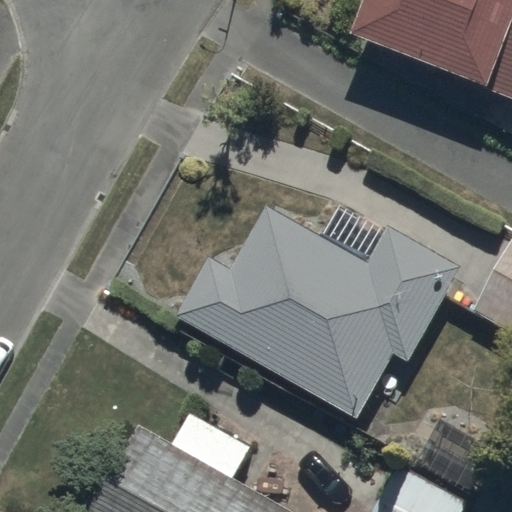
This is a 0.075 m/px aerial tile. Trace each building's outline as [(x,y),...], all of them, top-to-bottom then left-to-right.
[(511,0),(364,0),(350,38),(511,98),(511,0)] [(216,257),(182,318),(361,420),(398,355),(412,363),(467,268),(391,225),(371,261),(272,205),(236,268),(216,257)] [(511,254),(479,312),(511,330),(511,254)] [(90,511),(315,511),(147,415),(90,511)] [(381,511),(468,511),(475,501),(408,464),(381,511)]
